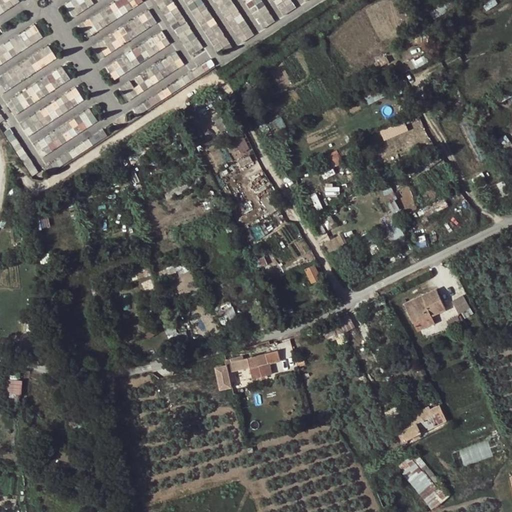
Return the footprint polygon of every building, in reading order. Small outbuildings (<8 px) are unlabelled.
[(22,0),(0,0),(0,15),(24,3),(22,0)] [(71,0),(66,3),(75,17),(101,0),(71,0)] [(87,34),(147,3),(145,0),(119,0),(80,21),(87,34)] [(158,0),(190,55),(213,42),(211,38),(201,43),(176,0),(158,0)] [(187,0),(203,29),(225,48),(310,0),(268,0),(265,3),(263,0),(214,0),(225,18),(211,5),(207,0),(187,0)] [(104,60),(159,21),(150,8),(94,46),(104,60)] [(36,22),(0,46),(0,65),(45,35),(36,22)] [(115,77),(174,44),(166,31),(107,64),(115,77)] [(51,47),(0,74),(0,89),(1,91),(58,60),(51,47)] [(127,96),(188,67),(181,52),(134,75),(136,79),(122,86),(127,96)] [(64,65),(8,101),(16,114),(72,79),(64,65)] [(400,77),(398,71),(389,75),(388,75),(365,87),(369,94),(377,90),(392,83),(392,82),(400,77)] [(80,85),(21,122),(30,135),(88,97),(80,85)] [(267,118),(249,85),(242,89),(260,122),(267,118)] [(274,111),(296,107),(294,98),(272,102),(274,111)] [(416,115),(413,109),(379,127),(382,132),(416,115)] [(44,157),(95,125),(86,111),(35,143),(44,157)] [(206,127),(196,132),(199,139),(209,134),(206,127)] [(52,171),(109,136),(105,129),(47,164),(52,171)] [(511,160),(511,135),(509,130),(494,139),(508,163),(511,160)] [(340,160),(334,149),(322,155),(328,167),(340,160)] [(237,163),(240,168),(241,170),(249,166),(245,159),(237,163)] [(220,179),(240,168),(237,163),(217,174),(220,179)] [(254,164),(249,166),(241,170),(245,178),(258,171),(254,164)] [(490,184),(486,179),(476,188),(481,193),(490,184)] [(395,186),(386,188),(392,211),(401,209),(395,186)] [(39,208),(31,213),(35,232),(42,231),(43,231),(43,229),(41,220),(39,208)] [(50,218),(41,220),(43,229),(51,228),(50,218)] [(402,234),(394,218),(385,223),(393,239),(402,234)] [(347,234),(350,240),(363,233),(360,227),(347,234)] [(327,252),(350,240),(347,234),(345,230),(322,242),(327,252)] [(269,254),(257,259),(263,273),(278,267),(274,260),(272,261),(269,254)] [(312,266),(305,270),(311,281),(319,277),(312,266)] [(103,287),(77,294),(79,302),(104,295),(103,287)] [(445,310),(436,290),(404,305),(416,331),(433,323),(430,316),(445,310)] [(473,314),(463,296),(452,302),(459,315),(461,314),(464,319),(473,314)] [(290,299),(279,303),(283,309),(292,305),(290,299)] [(348,310),(337,315),(341,323),(343,326),(354,321),(348,310)] [(338,325),(334,317),(321,323),(325,331),(332,328),(338,325)] [(172,318),(160,320),(163,339),(175,336),(172,318)] [(338,325),(344,337),(347,335),(343,326),(341,323),(338,325)] [(337,340),(344,337),(338,325),(332,328),(337,340)] [(245,359),(228,363),(228,367),(230,374),(249,369),(252,380),(261,377),(258,366),(268,363),(278,360),(275,350),(245,359)] [(258,366),(261,377),(271,375),(268,363),(258,366)] [(230,374),(228,367),(217,369),(221,390),(233,388),(230,374)] [(3,375),(1,390),(17,392),(19,377),(3,375)] [(17,392),(1,390),(2,403),(18,401),(17,392)] [(444,417),(438,403),(426,408),(424,406),(410,412),(412,417),(406,420),(405,419),(398,422),(401,428),(396,430),(401,442),(407,439),(405,436),(444,417)] [(457,448),(460,463),(503,455),(500,440),(457,448)] [(418,454),(412,460),(413,461),(435,487),(442,484),(418,454)] [(449,495),(442,484),(435,487),(413,461),(401,471),(421,496),(431,510),(449,495)] [(381,505),(384,511),(388,511),(394,509),(390,501),(381,505)]
